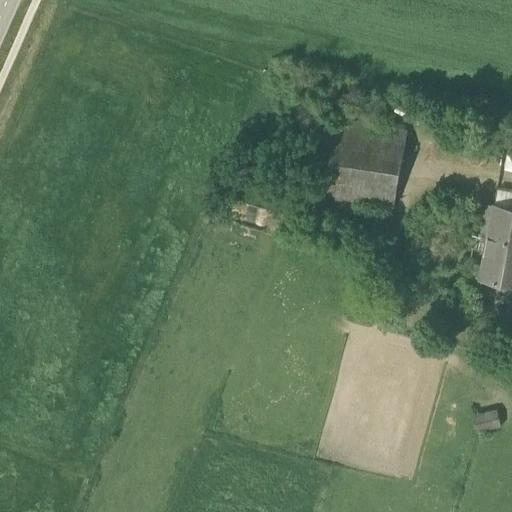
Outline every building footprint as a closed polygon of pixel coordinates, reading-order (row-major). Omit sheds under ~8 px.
[(324,197),(392,210),(408,130),(341,116),(324,197)] [(511,190),(499,188),(497,201),(511,204),(511,190)] [(511,206),(495,204),(481,277),(511,283),(511,206)] [(473,325),(475,318),(463,314),(460,322),(473,325)] [(472,414),(476,431),(501,425),(497,408),(472,414)]
